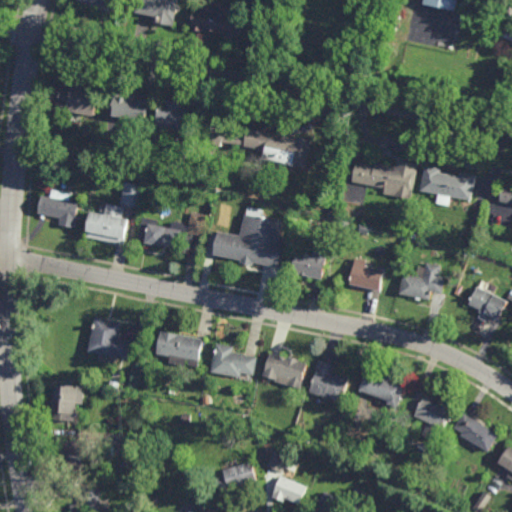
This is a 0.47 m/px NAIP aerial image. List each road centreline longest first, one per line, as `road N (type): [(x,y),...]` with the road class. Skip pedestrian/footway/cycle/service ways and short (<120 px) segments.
road 1 (residential): [(511,391),(404,338),(9,257)]
road 2 (residential): [(511,132),(0,31)]
road 3 (residential): [(29,511),(8,305),(18,127),(36,0)]
